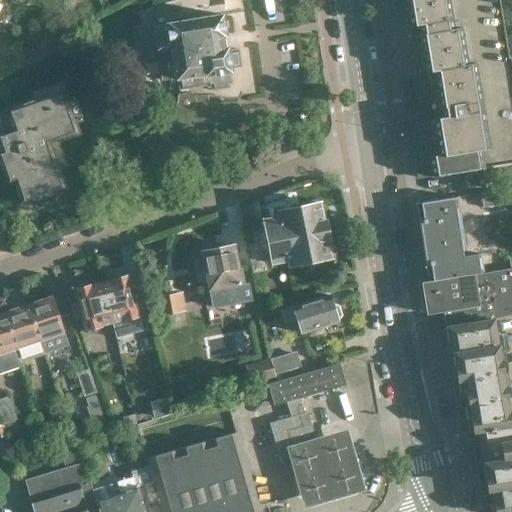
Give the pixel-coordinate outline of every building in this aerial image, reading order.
[(499,0),(399,0),(404,27),(413,26),(420,73),(428,72),(435,118),(412,122),(421,179),(511,164),(511,57),(509,57),(499,0)] [(177,78),(179,89),(180,94),(177,94),(175,108),(155,128),(136,134),(134,149),(148,157),(156,149),(194,144),(238,126),(243,115),(236,104),(218,104),(217,99),(217,97),(195,97),(193,98),(190,92),(188,93),(187,89),(210,85),(210,90),(227,88),(227,84),(232,83),(230,68),(240,67),(237,50),(227,51),(221,15),(154,25),(162,80),(177,78)] [(54,38),(60,50),(68,46),(62,34),(54,38)] [(47,41),(53,53),(60,50),(54,38),(47,41)] [(45,57),(53,53),(47,41),(39,45),(45,57)] [(32,49),(38,61),(45,57),(39,45),(32,49)] [(24,52),(30,65),(38,61),(32,49),(24,52)] [(23,68),(30,65),(24,52),(17,56),(23,68)] [(15,72),(23,68),(17,56),(9,60),(15,72)] [(2,63),(8,76),(15,72),(9,60),(2,63)] [(79,132),(62,82),(34,92),(36,98),(6,108),(7,110),(0,112),(0,147),(0,149),(0,148),(0,162),(7,184),(14,181),(21,203),(65,188),(58,166),(65,164),(57,140),(79,132)] [(480,193),(483,207),(511,202),(511,178),(504,179),(506,189),(480,193)] [(429,283),(483,273),(480,255),(466,257),(457,198),(416,204),(428,282),(429,283)] [(279,217),(256,221),(253,203),(241,206),(244,224),(248,245),(327,229),(325,220),(323,220),(319,202),(316,203),(316,200),(299,203),(300,206),(278,211),(279,217)] [(327,229),(248,245),(253,272),(265,270),(263,261),(270,259),(271,263),(287,259),(288,265),(310,261),(311,264),(327,261),(326,258),(330,257),(326,239),(328,239),(327,229)] [(198,258),(194,263),(197,276),(201,280),(208,278),(210,288),(228,284),(229,290),(234,289),(236,302),(250,299),(248,285),(243,286),(240,269),(237,269),(232,246),(222,248),(222,246),(213,243),(204,245),(202,250),(204,257),(198,258)] [(511,256),(502,258),(504,270),(511,268),(511,256)] [(443,311),(446,328),(446,327),(492,319),(493,319),(511,315),(511,268),(483,273),(429,283),(428,282),(428,283),(421,284),(426,314),(443,311)] [(137,319),(137,318),(136,316),(138,316),(128,276),(101,283),(111,323),(124,319),(125,323),(128,324),(136,322),(137,319)] [(100,329),(100,328),(99,326),(111,323),(101,283),(74,290),(84,330),(87,329),(88,332),(91,334),(98,332),(100,329)] [(160,314),(185,309),(181,293),(156,298),(160,314)] [(337,322),(341,317),(338,305),(331,303),(329,296),(281,310),(284,321),(296,318),(301,333),(320,327),(322,335),(339,330),(337,322)] [(53,299),(28,307),(40,343),(44,354),(68,346),(53,299)] [(21,362),(44,354),(40,343),(28,307),(5,314),(17,351),(21,362)] [(0,374),(22,367),(21,362),(17,351),(5,314),(0,316),(0,374)] [(511,511),(511,437),(510,426),(493,319),(492,319),(446,327),(446,328),(448,344),(451,343),(459,396),(462,395),(466,421),(470,420),(471,432),(482,430),(484,446),(488,462),(482,463),(485,479),(490,478),(494,505),(496,504),(497,511),(511,511)] [(115,337),(119,351),(124,350),(121,335),(115,337)] [(113,353),(119,351),(115,337),(109,338),(113,353)] [(271,359),(274,374),(301,365),(297,351),(271,359)] [(250,381),(274,374),(271,359),(246,367),(250,381)] [(287,402),(299,398),(341,386),(335,365),(271,383),(278,404),(287,402)] [(96,393),(88,369),(75,374),(83,397),(96,393)] [(49,404),(59,401),(55,389),(45,392),(49,404)] [(239,405),(236,394),(214,401),(217,411),(239,405)] [(0,399),(0,417),(2,425),(6,435),(17,432),(13,421),(15,420),(7,397),(0,399)] [(299,446),(299,443),(298,439),(314,434),(307,413),(303,414),(299,398),(287,402),(291,418),(270,424),(280,461),(284,460),(301,455),(299,446)] [(260,511),(237,432),(235,432),(146,458),(161,511),(260,511)] [(284,460),(298,511),(359,494),(342,434),(299,446),(281,451),(284,460)] [(98,511),(92,490),(79,445),(61,450),(67,468),(25,480),(34,511),(98,511)] [(92,490),(98,511),(144,511),(137,487),(153,483),(148,467),(130,472),(132,478),(117,483),(120,493),(115,494),(112,484),(92,490)]
